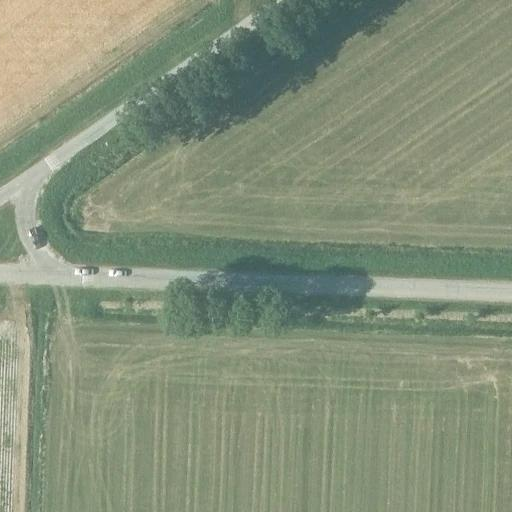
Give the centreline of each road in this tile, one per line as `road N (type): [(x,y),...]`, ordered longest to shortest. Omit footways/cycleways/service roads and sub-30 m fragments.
road 1 (unclassified): [(511,295),(60,278)]
road 2 (unclassified): [(34,173),(282,0)]
